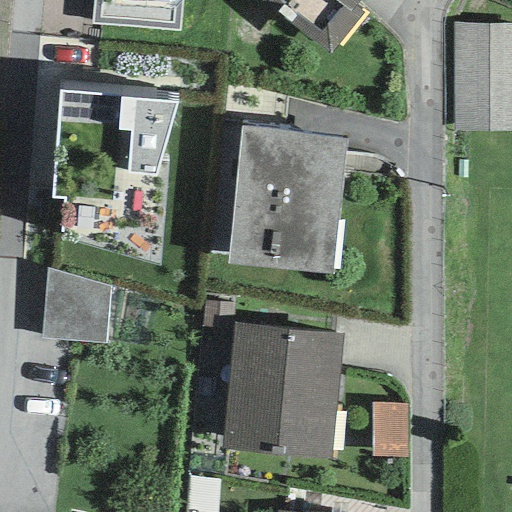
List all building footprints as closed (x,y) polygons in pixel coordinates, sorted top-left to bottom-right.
[(171,8),(181,0),(106,0),(110,4),(171,8)] [(360,0),(260,0),(330,55),(363,13),(355,7),(360,0)] [(453,129),(511,129),(511,24),(454,24),(453,129)] [(177,100),(59,92),(51,197),(63,197),(59,238),(159,267),(166,161),(158,161),(177,100)] [(346,139),(240,127),(227,265),(333,275),(346,139)] [(110,287),(46,268),(41,339),(105,344),(110,287)] [(231,327),(231,324),(233,303),(204,300),(202,325),(231,327)] [(231,324),(231,327),(220,450),(330,460),(342,334),(231,324)] [(408,404),(373,403),(371,457),(407,458),(408,404)] [(217,511),(219,480),(188,477),(185,511),(217,511)]
